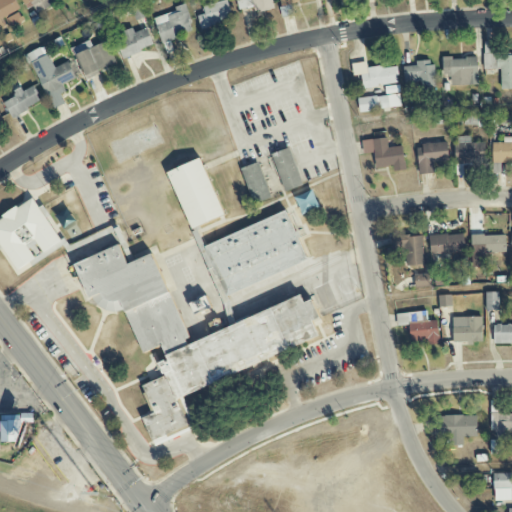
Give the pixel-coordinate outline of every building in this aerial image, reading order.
[(0,0),(0,10),(4,18),(20,10),(15,0),(0,0)] [(21,0),(27,11),(41,4),(44,9),(52,5),(49,0),(21,0)] [(204,14),(197,16),(201,29),(232,20),(227,0),(202,7),(204,14)] [(176,11),(153,19),(161,43),(194,32),(184,4),(174,8),(176,11)] [(11,29),(24,23),(20,12),(6,18),(11,29)] [(147,29),(134,33),(132,28),(120,33),(122,40),(117,42),(122,57),(153,47),(147,29)] [(76,55),(86,76),(116,63),(106,41),(76,55)] [(484,70),(500,70),(501,89),(511,89),(511,55),(495,56),(495,42),(483,42),(484,70)] [(26,55),(53,109),(65,104),(60,94),(66,92),(62,85),(76,78),(68,62),(55,68),(44,46),(26,55)] [(451,86),(478,85),(477,57),(442,59),(443,77),(450,76),(451,86)] [(403,67),(404,83),(421,82),(421,91),(435,90),(433,60),(415,62),(415,66),(403,67)] [(396,65),(367,69),(366,62),(351,64),(353,76),(361,75),(363,88),(398,84),(396,65)] [(13,119),(42,101),(31,84),(15,95),(15,96),(3,103),(13,119)] [(359,113),(401,108),(398,86),(385,87),(386,96),(358,99),(359,113)] [(456,164),(485,163),(485,143),(470,143),(470,136),(455,137),(456,164)] [(511,137),(503,138),(503,143),(492,143),(492,163),(511,162),(511,137)] [(371,140),(376,169),(391,167),(392,172),(405,170),(402,146),(388,148),(386,138),(371,140)] [(418,174),(434,174),(434,162),(448,161),(448,143),(417,144),(418,174)] [(285,192),(303,185),(289,148),(271,155),(285,192)] [(190,229),(224,217),(202,157),(168,170),(190,229)] [(241,169),(253,204),(271,198),(259,163),(241,169)] [(0,237),(20,272),(65,246),(35,196),(0,216),(0,237)] [(203,244),(222,294),(307,262),(288,212),(203,244)] [(430,255),(464,254),(464,234),(429,235),(430,255)] [(505,235),(471,236),(472,258),(481,258),(481,254),(506,253),(505,235)] [(393,242),(394,255),(405,254),(405,266),(423,266),(422,236),(400,237),(401,241),(393,242)] [(188,343),(188,342),(151,254),(126,265),(118,247),(72,266),(93,314),(123,311),(142,354),(161,347),(166,359),(159,363),(165,377),(144,386),(155,415),(145,419),(157,446),(194,431),(179,395),(320,336),(312,316),(318,314),(312,297),(302,298),(300,295),(188,343)] [(413,275),(415,289),(431,287),(429,273),(413,275)] [(499,292),(485,293),(486,311),(499,310),(499,292)] [(438,296),(439,308),(452,306),(451,295),(438,296)] [(410,342),(427,340),(428,345),(440,344),(437,320),(428,321),(427,311),(408,313),(410,342)] [(397,326),(408,325),(407,314),(397,314),(397,326)] [(465,325),(453,325),(453,344),(482,343),(482,317),(465,317),(465,325)] [(493,343),(511,342),(511,325),(494,325),(493,343)] [(511,413),(498,414),(498,402),(492,402),(492,439),(509,439),(509,431),(511,430),(511,413)] [(477,416),(434,415),(434,440),(448,440),(448,446),(463,446),(463,437),(477,437),(477,416)] [(1,442),(22,442),(21,420),(0,421),(1,442)] [(494,501),(511,500),(511,476),(511,473),(493,474),(494,501)]
